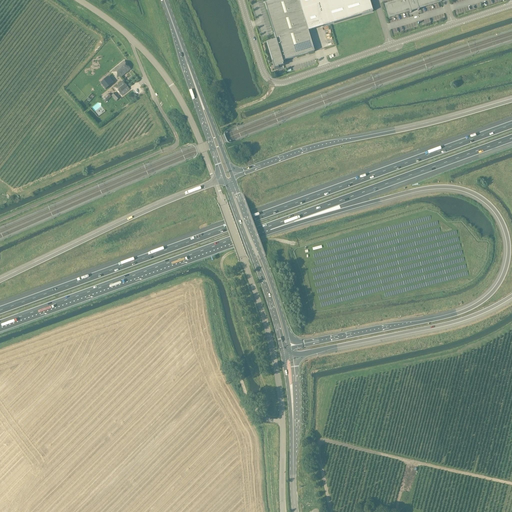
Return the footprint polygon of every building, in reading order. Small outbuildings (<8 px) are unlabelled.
[(275,0),(265,3),(276,40),(272,42),(273,44),(268,45),(273,62),(272,63),(274,70),(278,69),(278,66),(283,65),(282,62),(314,52),(308,31),(346,20),(348,26),(359,22),(357,17),(372,12),(368,0),(275,0)] [(437,2),(436,0),(394,0),(396,4),(395,4),(393,5),(387,7),(390,16),(409,10),(410,13),(419,11),(418,8),(437,2)] [(124,61),(112,71),(114,75),(117,73),(120,77),(130,69),(124,61)] [(108,77),(100,83),(105,90),(111,85),(108,82),(110,80),(108,77)] [(123,81),(115,88),(121,96),(129,90),(123,81)] [(120,98),(115,93),(111,96),(116,101),(120,98)] [(111,97),(108,94),(103,99),(106,102),(111,97)] [(102,106),(99,101),(91,107),(95,112),(102,106)]
